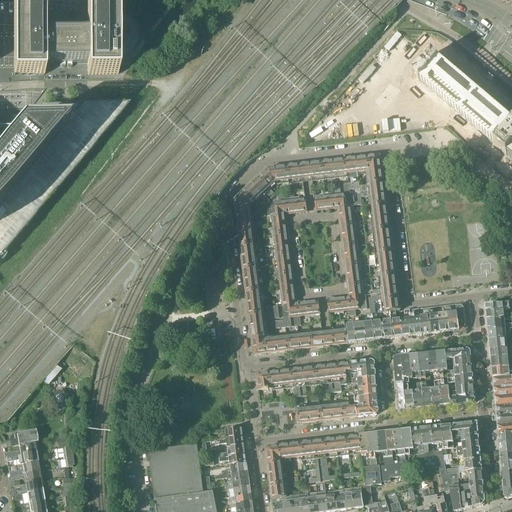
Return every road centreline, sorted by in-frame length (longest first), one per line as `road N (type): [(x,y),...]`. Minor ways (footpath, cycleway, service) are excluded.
road 1 (residential): [(304,155),(264,162),(223,202),(236,311),(244,367),(329,357)]
road 2 (residential): [(474,296),(404,299),(386,149)]
road 3 (residential): [(389,423),(256,442),(263,511)]
road 4 (residential): [(511,199),(445,142),(386,149)]
